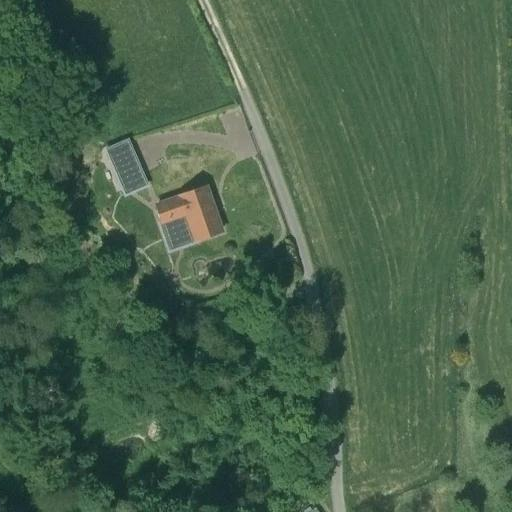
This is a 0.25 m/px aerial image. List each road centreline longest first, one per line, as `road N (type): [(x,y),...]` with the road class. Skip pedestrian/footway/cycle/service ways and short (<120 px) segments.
road 1 (unclassified): [(339,511),(328,373),(308,275),(246,103)]
road 2 (track): [(0,388),(96,511)]
